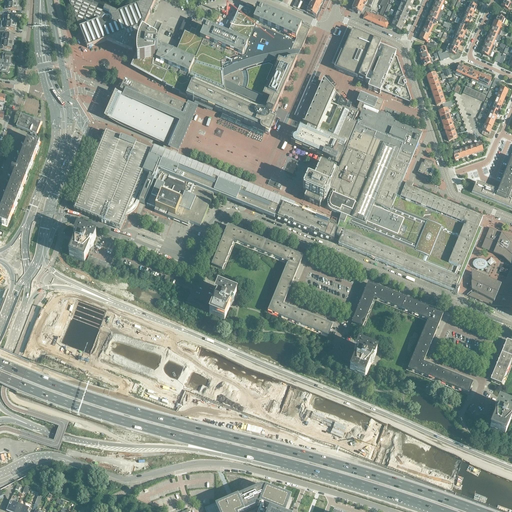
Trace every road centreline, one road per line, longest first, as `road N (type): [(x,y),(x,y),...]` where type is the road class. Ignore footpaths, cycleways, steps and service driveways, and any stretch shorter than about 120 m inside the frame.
road 1 (motorway): [(444,470),(0,301)]
road 2 (motorway): [(0,329),(404,485)]
road 3 (motorway): [(511,468),(113,302)]
road 4 (motorway): [(404,485),(127,410),(0,364)]
road 5 (motorway): [(0,377),(134,425),(283,462)]
road 6 (motorway): [(444,470),(385,431),(179,350)]
road 7 (motorway): [(20,419),(90,441),(283,462)]
road 8 (secondary): [(304,484),(227,463),(122,479),(73,462)]
road 9 (residential): [(453,303),(431,360),(483,380),(508,326)]
road 10 (motorway): [(283,462),(440,511)]
road 11 (unclassified): [(163,148),(175,114),(63,72)]
road 12 (residential): [(446,176),(405,47)]
road 13 (unclassified): [(163,148),(256,190),(245,218)]
road 14 (secondary): [(52,101),(54,148),(28,220)]
